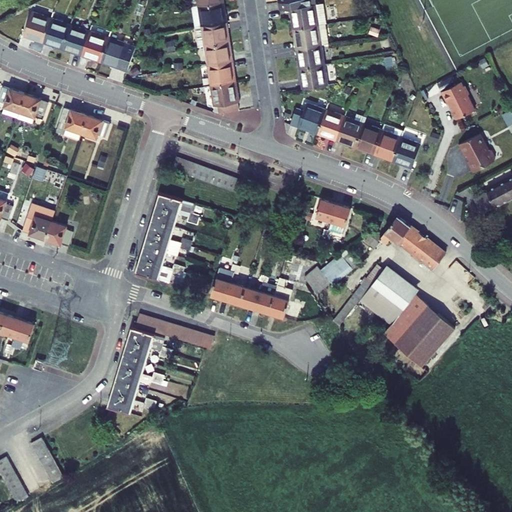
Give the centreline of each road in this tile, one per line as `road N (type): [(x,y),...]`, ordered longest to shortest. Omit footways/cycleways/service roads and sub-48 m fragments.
road 1 (tertiary): [(260,147),(400,201),(511,291)]
road 2 (residential): [(110,284),(284,346),(317,369)]
road 3 (residential): [(0,435),(99,373),(112,329),(103,304)]
road 4 (residential): [(164,113),(110,284)]
road 5 (tertiary): [(0,51),(164,113)]
road 6 (residential): [(249,0),(267,116),(260,147)]
